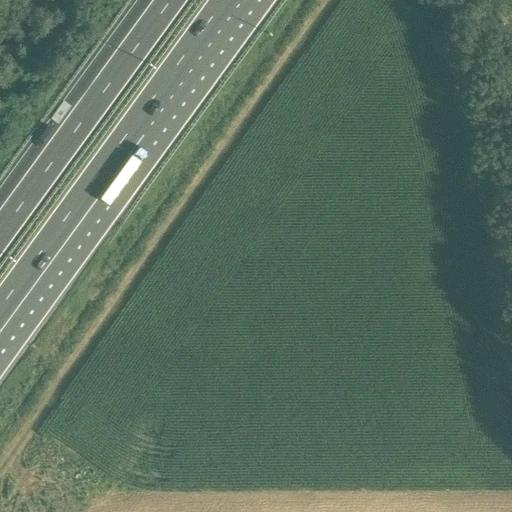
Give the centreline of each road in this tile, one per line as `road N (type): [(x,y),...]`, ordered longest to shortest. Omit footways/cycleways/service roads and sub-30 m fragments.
road 1 (track): [(338,0),(0,471)]
road 2 (motorway): [(0,317),(232,0)]
road 3 (motorway): [(162,0),(0,222)]
